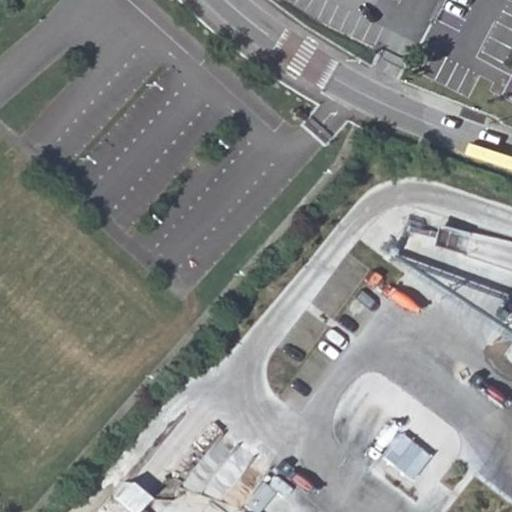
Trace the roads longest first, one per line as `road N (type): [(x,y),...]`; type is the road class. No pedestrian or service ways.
road 1 (unknown): [(358,511),(301,468),(284,436),(283,374),(299,336),(357,273),(435,208)]
road 2 (tertiary): [(511,154),(369,97),(289,52),(223,0)]
